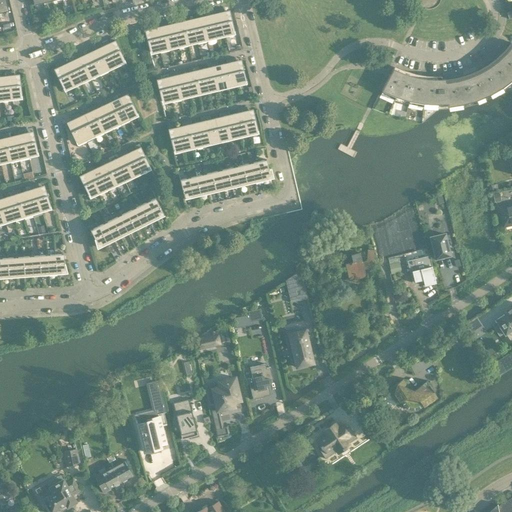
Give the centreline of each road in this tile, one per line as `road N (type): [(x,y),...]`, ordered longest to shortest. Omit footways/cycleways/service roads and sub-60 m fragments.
road 1 (residential): [(138,511),(511,270)]
road 2 (residential): [(268,100),(285,195),(198,224),(90,296)]
road 3 (residential): [(268,100),(305,88),(350,46),(375,41),(443,57),(466,51),(490,31),(490,0)]
road 4 (residential): [(90,296),(30,51)]
road 5 (residential): [(30,51),(198,0)]
